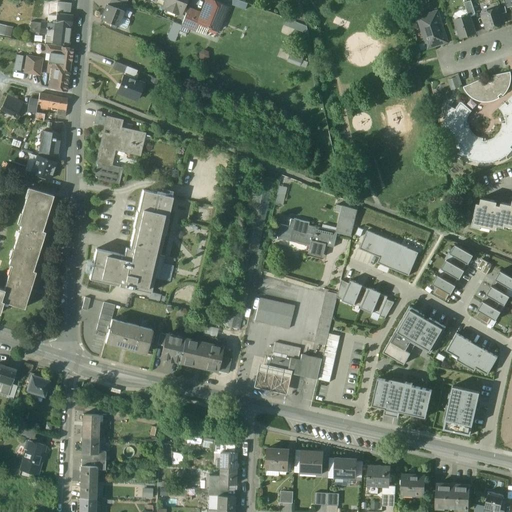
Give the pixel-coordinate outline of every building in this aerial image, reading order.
[(119,1),(115,0),(112,0),(110,6),(123,11),(126,4),(119,1)] [(155,0),(156,0),(155,0),(164,0),(165,0),(163,7),(162,8),(180,15),(185,0),(155,0)] [(226,10),(213,5),(214,2),(209,0),(206,0),(201,14),(197,23),(198,23),(206,27),(208,28),(208,27),(218,31),(219,28),(222,27),(223,22),(222,20),(226,10)] [(471,0),(464,3),(468,16),(470,15),(470,16),(475,14),(471,0)] [(65,3),(58,2),(57,6),(56,14),(68,15),(69,4),(65,3)] [(57,6),(49,5),(48,16),(56,17),(56,14),(57,6)] [(110,6),(107,5),(102,20),(118,26),(124,12),(123,11),(110,6)] [(201,14),(188,8),(181,25),(195,31),(198,23),(197,23),(201,14)] [(499,8),(482,14),(487,29),(504,23),(499,8)] [(437,11),(418,18),(428,48),(447,42),(437,11)] [(68,15),(56,14),(56,17),(55,25),(56,25),(71,27),(72,16),(68,15)] [(468,16),(455,20),(460,38),(475,33),(470,16),(470,15),(468,16)] [(288,19),(285,25),(308,34),(307,27),(288,19)] [(172,21),(168,32),(176,35),(180,24),(172,21)] [(47,24),(31,22),(29,31),(46,33),(47,29),(47,24)] [(206,27),(198,23),(195,31),(205,35),(208,28),(206,27)] [(0,25),(0,33),(11,36),(13,28),(0,25)] [(71,27),(56,25),(55,30),(54,29),(53,44),(69,45),(71,27)] [(49,62),(55,63),(51,89),(66,92),(71,49),(46,45),(45,52),(50,53),(49,62)] [(289,62),(301,66),(305,54),(293,50),(289,62)] [(19,70),(23,55),(16,54),(13,69),(19,70)] [(41,59),(27,57),(24,72),(39,74),(41,59)] [(127,66),(115,61),(113,68),(125,72),(127,66)] [(488,83),(486,83),(484,83),(483,82),(482,82),(481,81),(481,79),(463,87),(463,88),(465,90),(466,92),(468,94),(470,96),(471,97),(474,99),(476,100),(480,101),(484,102),(487,102),(491,101),(493,101),(495,100),(499,99),(499,98),(498,96),(501,94),(503,96),(506,93),(507,90),(509,87),(510,85),(511,82),(511,79),(511,77),(511,75),(510,72),(492,76),(492,77),(492,79),(491,80),(490,81),(491,82),(490,83),(489,82),(488,83)] [(140,81),(124,75),(120,84),(121,85),(118,92),(137,100),(140,91),(137,89),(140,81)] [(447,79),(451,89),(462,85),(458,75),(447,79)] [(67,99),(39,93),(38,100),(36,108),(47,110),(48,106),(57,108),(56,115),(65,116),(67,99)] [(22,103),(7,96),(1,110),(17,118),(20,111),(19,110),(22,103)] [(460,102),(456,109),(447,105),(447,106),(448,106),(446,114),(446,120),(445,120),(445,121),(446,129),(445,129),(445,130),(449,137),(448,138),(448,139),(449,139),(454,145),(453,146),(454,146),(458,143),(463,148),(458,154),(459,154),(465,157),(469,159),(469,160),(470,160),(477,161),(476,162),(477,162),(484,162),(484,163),(485,163),(492,161),(492,162),(493,162),(499,159),(500,160),(500,159),(506,156),(507,156),(511,150),(511,149),(510,147),(511,145),(511,96),(508,101),(510,103),(507,105),(505,103),(499,108),(502,111),(503,114),(504,117),(505,119),(506,123),(502,123),(502,124),(502,126),(501,128),(501,130),(499,132),(498,135),(496,136),(494,138),(493,139),(490,140),(486,141),(483,141),(483,138),(479,138),(477,137),(475,135),(474,135),(473,133),(471,131),(470,130),(470,128),(469,125),(466,126),(466,123),(467,123),(467,120),(468,118),(468,116),(470,114),(472,111),(460,101),(459,102),(460,102)] [(471,98),(466,103),(472,108),(476,104),(471,98)] [(38,100),(30,99),(28,111),(35,113),(36,108),(38,100)] [(107,117),(101,116),(102,112),(97,111),(94,123),(105,126),(107,117)] [(44,114),(35,113),(34,120),(43,121),(44,114)] [(56,115),(56,114),(54,121),(65,123),(66,116),(65,116),(56,115)] [(101,143),(115,146),(129,149),(128,151),(139,154),(141,145),(139,144),(141,133),(119,128),(121,120),(107,117),(105,126),(101,143)] [(60,134),(43,130),(39,151),(56,154),(60,134)] [(110,165),(115,146),(101,143),(97,162),(98,163),(94,178),(119,183),(122,168),(110,165)] [(56,154),(39,151),(38,156),(55,162),(56,154)] [(38,156),(37,156),(31,172),(50,179),(55,162),(38,156)] [(28,171),(18,168),(15,174),(26,177),(28,171)] [(274,201),(282,203),(286,187),(278,185),(274,201)] [(20,224),(41,231),(52,195),(28,187),(17,224),(20,224)] [(172,191),(162,188),(161,191),(156,190),(156,193),(171,196),(172,191)] [(142,190),(137,212),(136,212),(133,227),(134,227),(129,248),(125,247),(123,255),(96,249),(93,262),(90,273),(89,279),(150,293),(154,278),(159,279),(164,256),(159,255),(164,234),(165,234),(168,219),(167,219),(172,197),(171,196),(156,193),(142,190)] [(511,204),(502,203),(502,206),(497,205),(498,202),(482,198),(481,204),(478,203),(473,227),(481,228),(482,226),(498,230),(498,226),(506,228),(506,226),(511,227),(511,204)] [(357,210),(342,206),(337,231),(338,231),(338,232),(351,235),(357,210)] [(310,222),(295,218),(294,219),(290,218),(288,226),(280,224),(277,238),(289,241),(289,239),(292,228),(307,232),(309,224),(310,225),(310,222)] [(41,231),(20,224),(8,263),(10,264),(32,271),(44,232),(41,231)] [(307,232),(292,228),(289,239),(311,244),(309,251),(323,255),(326,245),(328,237),(333,239),(335,230),(310,225),(309,224),(307,232)] [(360,242),(366,229),(359,227),(354,239),(360,242)] [(419,252),(367,230),(359,249),(380,258),(378,263),(409,277),(419,252)] [(333,239),(328,237),(326,245),(334,247),(336,239),(333,239)] [(454,256),(451,263),(463,270),(467,264),(469,264),(474,256),(455,245),(450,254),(454,256)] [(483,259),(476,270),(482,273),(488,262),(483,259)] [(446,271),(442,278),(455,285),(458,279),(459,279),(464,271),(463,270),(451,263),(446,260),(442,269),(446,271)] [(93,262),(87,261),(85,269),(85,272),(90,273),(93,262)] [(488,262),(482,273),(487,276),(493,264),(488,262)] [(32,271),(10,264),(3,289),(0,297),(0,300),(2,301),(23,308),(34,272),(32,271)] [(497,281),(493,287),(505,295),(509,288),(511,289),(511,278),(500,271),(495,280),(497,281)] [(437,287),(433,293),(446,301),(450,294),(451,295),(456,286),(455,285),(442,278),(438,276),(432,285),(437,287)] [(361,309),(369,290),(362,287),(363,285),(351,280),(349,284),(342,301),(361,309)] [(342,301),(349,284),(340,281),(338,294),(337,299),(342,301)] [(488,296),(484,302),(497,310),(500,303),(505,306),(510,297),(505,295),(493,287),(491,286),(486,295),(488,296)] [(369,290),(361,309),(379,317),(386,301),(387,299),(380,295),(381,293),(370,288),(369,290)] [(314,343),(325,345),(337,299),(338,294),(327,292),(314,343)] [(84,297),(81,309),(87,310),(90,299),(84,297)] [(295,306),(260,298),(254,321),(290,329),(295,306)] [(386,301),(379,317),(385,320),(393,304),(386,301)] [(115,305),(103,302),(96,330),(107,333),(115,305)] [(479,312),(475,318),(488,325),(491,319),(496,321),(501,312),(497,310),(484,302),(483,302),(477,311),(479,312)] [(446,327),(409,306),(383,352),(405,364),(411,353),(402,348),(407,339),(431,353),(446,327)] [(152,330),(112,319),(106,342),(118,345),(118,344),(137,349),(137,350),(146,353),(152,330)] [(168,333),(160,332),(157,344),(164,345),(166,336),(167,337),(168,333)] [(341,336),(329,333),(318,380),(330,383),(341,336)] [(498,357),(457,333),(447,351),(458,357),(456,360),(474,371),(476,368),(488,375),(498,357)] [(167,337),(166,336),(164,345),(161,358),(167,359),(167,360),(174,362),(174,361),(179,362),(184,338),(174,336),(174,338),(167,337)] [(223,347),(184,338),(179,362),(218,371),(218,369),(221,356),(223,347)] [(276,343),(273,357),(286,360),(286,357),(291,358),(298,360),(300,348),(276,343)] [(435,358),(442,362),(445,357),(438,353),(435,358)] [(322,360),(302,355),(300,361),(301,361),(300,366),(299,370),(299,369),(298,374),(318,379),(322,360)] [(231,359),(221,356),(218,369),(228,372),(231,359)] [(273,357),(272,357),(269,367),(288,372),(291,358),(286,357),(286,360),(273,357)] [(298,360),(291,358),(288,372),(293,373),(298,374),(299,369),(299,370),(300,366),(301,361),(300,361),(298,360)] [(10,385),(10,384),(15,369),(0,364),(0,381),(3,383),(0,391),(0,393),(6,395),(7,395),(10,385)] [(258,378),(255,389),(287,396),(290,386),(293,373),(288,372),(269,367),(261,365),(258,378)] [(40,376),(30,372),(28,378),(30,378),(26,390),(43,396),(48,381),(39,378),(40,376)] [(393,382),(378,379),(372,405),(385,408),(384,413),(383,414),(398,418),(400,412),(426,417),(432,391),(413,386),(413,384),(405,382),(404,386),(392,384),(393,382)] [(17,386),(10,384),(10,385),(7,395),(6,395),(6,398),(12,400),(17,386)] [(481,392),(454,385),(442,431),(470,437),(481,392)] [(98,421),(82,420),(82,436),(97,437),(98,421)] [(35,431),(10,424),(8,432),(33,439),(35,431)] [(97,437),(82,436),(81,453),(93,454),(97,454),(97,451),(97,437)] [(45,446),(27,441),(25,450),(20,470),(35,474),(40,454),(43,455),(45,446)] [(289,449),(267,448),(266,468),(279,468),(288,469),(289,449)] [(323,451),(300,450),(299,473),(300,473),(300,470),(315,471),(315,474),(321,474),(323,451)] [(105,451),(97,451),(97,454),(93,454),(93,460),(105,460),(105,451)] [(356,459),(334,458),(333,476),(355,477),(356,459)] [(93,460),(91,460),(90,466),(97,466),(96,469),(105,470),(105,460),(93,460)] [(90,466),(81,465),(80,482),(96,482),(96,469),(97,466),(90,466)] [(389,467),(368,466),(367,485),(378,486),(382,486),(388,486),(389,467)] [(235,468),(219,468),(219,475),(219,484),(227,484),(234,485),(235,468)] [(425,475),(401,474),(400,495),(424,496),(425,475)] [(219,475),(209,475),(209,489),(220,490),(227,490),(227,484),(219,484),(219,475)] [(96,482),(80,482),(79,498),(95,499),(96,482)] [(159,496),(168,496),(167,483),(159,483),(159,496)] [(469,485),(436,483),(435,508),(468,509),(469,485)] [(378,486),(367,485),(366,494),(377,495),(378,486)] [(388,486),(382,486),(382,495),(394,495),(395,486),(388,486)] [(142,498),(153,498),(153,488),(142,488),(142,498)] [(293,492),(280,491),(279,502),(292,503),(293,492)] [(327,493),(314,493),(314,504),(326,505),(327,493)] [(338,494),(327,493),(326,505),(338,505),(338,494)] [(503,496),(488,493),(485,507),(485,508),(501,511),(501,510),(503,496)] [(220,495),(217,495),(217,496),(216,510),(233,510),(234,496),(220,495)] [(394,495),(382,495),(381,507),(394,507),(394,495)] [(94,511),(95,499),(79,498),(78,511),(94,511)] [(370,501),(371,508),(379,508),(378,500),(370,501)]
